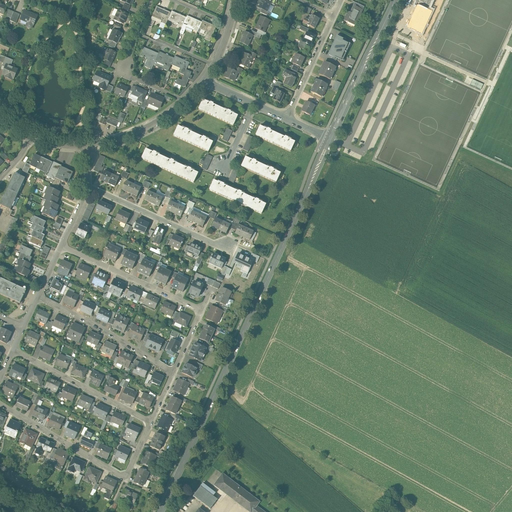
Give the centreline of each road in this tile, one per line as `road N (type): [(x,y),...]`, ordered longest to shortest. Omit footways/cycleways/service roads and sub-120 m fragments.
road 1 (secondary): [(160,511),(331,139)]
road 2 (residential): [(0,403),(123,477),(149,423)]
road 3 (residential): [(13,348),(149,423)]
road 4 (residential): [(88,183),(230,245)]
road 5 (residential): [(37,296),(171,371)]
road 6 (residential): [(61,246),(201,309)]
road 7 (secondary): [(331,139),(395,0)]
road 8 (residential): [(286,118),(341,0)]
